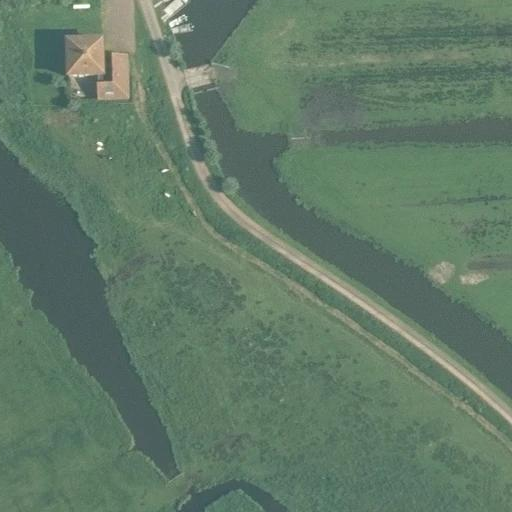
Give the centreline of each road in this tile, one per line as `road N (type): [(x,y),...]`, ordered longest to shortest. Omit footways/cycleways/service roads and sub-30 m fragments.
road 1 (unclassified): [(511,420),(224,204),(207,178),(150,0)]
road 2 (track): [(175,80),(231,72),(272,86),(292,110),(300,150),(314,171)]
